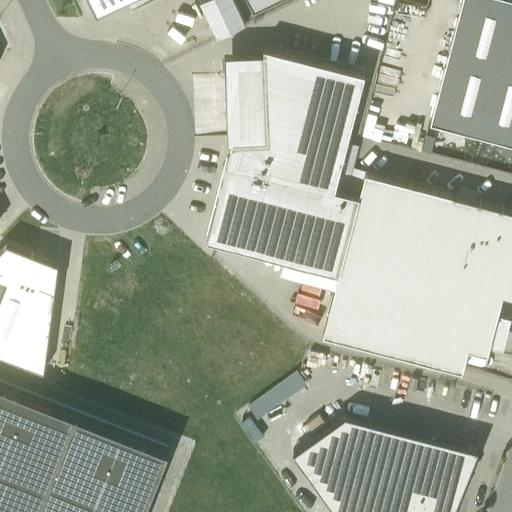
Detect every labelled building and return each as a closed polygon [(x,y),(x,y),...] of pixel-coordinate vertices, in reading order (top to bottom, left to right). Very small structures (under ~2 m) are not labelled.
[(91,0),(96,11),(118,0),(91,0)] [(511,0),(459,0),(429,117),(511,138),(511,0)] [(231,139),(206,234),(339,268),(359,192),(335,184),(365,68),(264,42),(264,51),(225,51),(225,139),(231,139)] [(511,206),(365,168),(359,192),(339,268),(322,331),(461,367),(467,344),(487,349),(511,251),(511,206)] [(53,260),(6,240),(3,243),(0,245),(0,351),(43,368),(53,264),(53,260)] [(142,511),(169,446),(0,379),(0,511),(142,511)] [(345,411),(294,448),(339,511),(450,511),(477,446),(345,411)] [(224,511),(186,497),(180,511),(224,511)]
